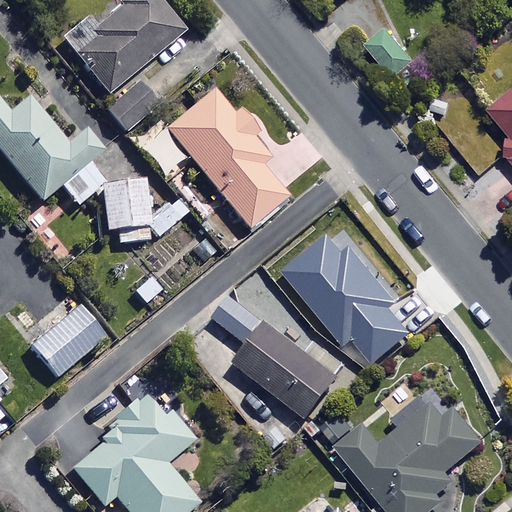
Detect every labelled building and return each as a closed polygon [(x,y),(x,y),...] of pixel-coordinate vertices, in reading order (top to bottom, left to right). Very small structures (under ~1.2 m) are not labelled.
[(179,31),(153,0),(117,0),(88,24),(81,16),(55,37),(102,94),(179,31)] [(412,64),(386,30),(363,47),(389,81),(412,64)] [(121,132),(153,107),(132,81),(101,105),(121,132)] [(230,114),(209,88),(161,128),(244,229),(284,196),(256,163),(264,157),(246,135),(254,128),(237,108),(230,114)] [(511,88),(485,110),(511,141),(499,151),(511,166),(511,88)] [(4,112),(0,108),(0,158),(35,201),(55,184),(73,206),(100,183),(82,161),(97,149),(79,127),(61,142),(23,96),(4,112)] [(115,240),(155,235),(183,214),(169,196),(144,216),(140,183),(97,188),(102,228),(113,227),(115,240)] [(351,340),(370,364),(409,333),(388,307),(395,302),(349,246),(341,252),(325,233),(278,271),(341,348),(351,340)] [(162,291),(148,273),(127,288),(141,307),(162,291)] [(333,377),(229,295),(210,318),(245,345),(230,363),(301,419),(333,377)] [(100,335),(75,305),(27,346),(52,375),(100,335)] [(46,388),(0,327),(0,353),(34,398),(46,388)] [(188,440),(146,390),(100,429),(106,436),(68,468),(99,505),(110,495),(124,511),(181,511),(193,502),(160,463),(188,440)] [(441,415),(424,394),(388,424),(393,430),(375,446),(343,408),(317,429),(384,511),(426,511),(439,502),(433,494),(448,482),(441,473),(480,441),(451,407),(441,415)] [(340,511),(331,501),(317,511),(340,511)]
